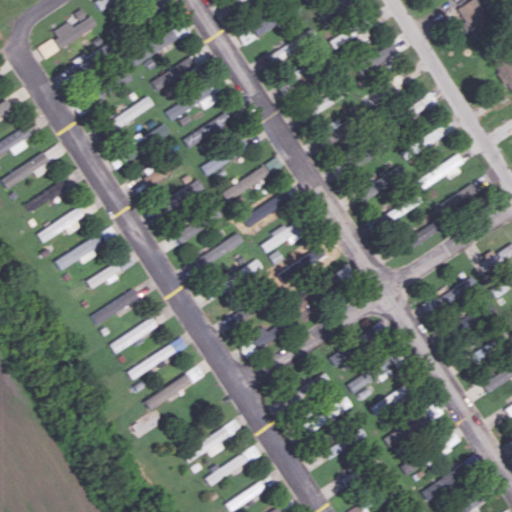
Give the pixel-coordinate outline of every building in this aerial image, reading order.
[(112,0),(92,0),(98,8),(112,0)] [(330,0),(316,7),(321,18),(358,0),(330,0)] [(490,23),(475,0),(467,0),(455,8),(472,34),(490,23)] [(142,5),(144,15),(154,13),(153,3),(142,5)] [(249,24),(254,35),(275,25),(270,15),(249,24)] [(177,40),(172,30),(127,53),(132,63),(177,40)] [(396,54),(391,44),(353,62),(358,72),(396,54)] [(148,80),(155,91),(206,59),(200,48),(148,80)] [(490,61),(510,94),(511,92),(511,62),(506,52),(490,61)] [(203,109),(215,98),(203,84),(191,94),(203,109)] [(436,101),(429,91),(418,98),(425,109),(436,101)] [(110,130),(151,104),(146,95),(105,121),(110,130)] [(169,119),(190,106),(185,97),(164,110),(169,119)] [(407,118),(423,107),(418,99),(402,110),(407,118)] [(181,138),(187,148),(232,119),(226,109),(181,138)] [(328,137),(342,131),(337,119),(323,125),(328,137)] [(442,135),(453,129),(448,119),(437,125),(442,135)] [(169,132),(163,123),(120,150),(125,159),(169,132)] [(0,139),(0,152),(8,148),(12,154),(25,145),(21,139),(29,133),(24,124),(0,139)] [(441,137),(437,129),(401,147),(405,155),(441,137)] [(205,175),(247,147),(241,137),(198,166),(205,175)] [(42,151),(48,161),(62,153),(56,143),(42,151)] [(46,160),(41,151),(0,177),(0,181),(4,187),(46,160)] [(416,179),(421,188),(461,161),(456,153),(416,179)] [(263,163),(269,172),(280,165),(274,156),(263,163)] [(268,175),(263,166),(218,190),(223,199),(268,175)] [(202,187),(195,177),(177,191),(184,200),(202,187)] [(23,203),(28,211),(60,190),(55,182),(23,203)] [(443,209),(477,194),(472,184),(438,199),(443,209)] [(172,232),(178,242),(219,215),(213,205),(172,232)] [(38,239),(82,217),(78,208),(34,230),(38,239)] [(258,244),(263,252),(286,237),(289,241),(300,234),(291,220),(269,233),(271,236),(258,244)] [(398,242),(403,251),(438,229),(432,221),(398,242)] [(241,242),(236,232),(194,257),(199,267),(241,242)] [(80,262),(94,254),(90,248),(101,242),(96,233),(52,260),(58,269),(77,258),(80,262)] [(511,250),(511,243),(511,242),(485,259),(489,266),(511,250)] [(272,264),(281,258),(276,249),(267,255),(272,264)] [(132,262),(127,254),(115,262),(120,270),(132,262)] [(237,269),(243,278),(260,267),(254,258),(237,269)] [(83,279),(88,288),(103,279),(104,281),(120,272),(114,262),(83,279)] [(511,272),(487,286),(492,295),(511,284),(511,272)] [(436,296),(442,305),(475,284),(469,275),(436,296)] [(88,314),(94,324),(137,297),(131,287),(88,314)] [(493,311),(487,301),(449,323),(455,333),(493,311)] [(303,321),(313,314),(306,304),(296,310),(303,321)] [(263,328),(236,345),(243,356),(280,332),(275,324),(265,331),(263,328)] [(124,369),(128,376),(173,354),(168,345),(124,369)] [(390,374),(387,369),(392,366),(387,356),(368,365),(376,381),(390,374)] [(141,400),(147,409),(196,377),(196,376),(200,374),(197,368),(189,373),(188,370),(141,400)] [(484,391),(510,378),(505,368),(479,381),(484,391)] [(344,383),(350,392),(366,382),(360,373),(344,383)] [(286,397),(291,403),(306,393),(301,386),(286,397)] [(381,410),(403,395),(398,387),(376,401),(381,410)] [(349,405),(342,394),(300,421),(307,432),(349,405)] [(511,414),(511,401),(503,408),(509,417),(511,414)] [(217,440),(239,429),(235,421),(179,449),(185,460),(205,450),(207,455),(221,448),(217,440)] [(425,448),(428,453),(420,459),(416,453),(399,465),(406,475),(458,439),(452,429),(425,448)] [(258,454),(252,444),(240,451),(246,461),(258,454)] [(209,470),(210,472),(203,477),(208,484),(245,461),(239,451),(209,470)] [(454,467),(418,488),(425,500),(461,480),(454,467)] [(226,508),(263,490),(259,482),(222,500),(226,508)] [(477,500),(469,494),(461,504),(468,511),(477,500)]
